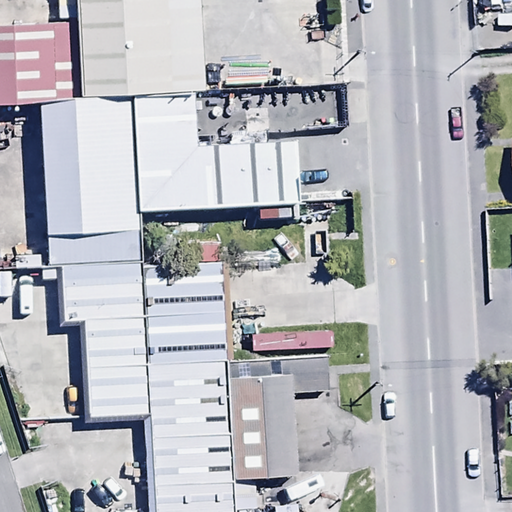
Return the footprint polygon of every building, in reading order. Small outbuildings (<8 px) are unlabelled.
[(77,0),(79,22),(84,100),(196,92),(207,91),(201,0),(77,0)] [(0,104),(41,103),(84,100),(79,22),(0,24),(0,104)] [(196,92),(84,100),(41,103),(49,266),(63,266),(144,263),(140,212),(302,203),(298,140),(200,147),(196,92)] [(228,378),(221,259),(144,263),(63,266),(65,322),(83,321),(87,421),(149,417),(153,511),(235,511),(234,479),(228,378)] [(248,335),(250,351),(330,349),(329,328),(290,329),(290,318),(258,319),(258,335),(248,335)] [(293,373),(228,378),(234,479),(299,477),(293,373)]
